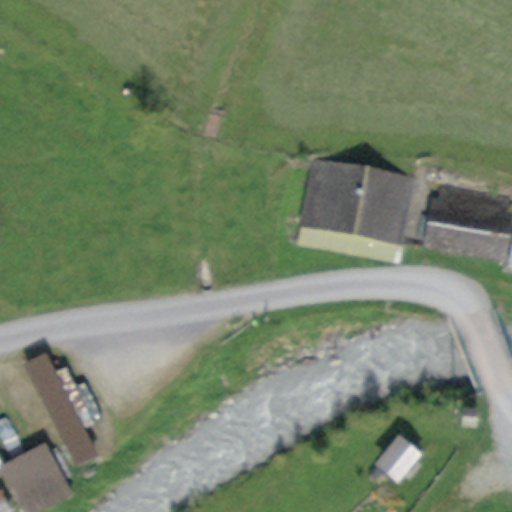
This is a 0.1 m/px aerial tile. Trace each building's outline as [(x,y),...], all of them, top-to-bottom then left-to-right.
[(419,180),(314,159),(301,226),(406,247),(419,180)] [(436,182),(422,250),(511,267),(511,213),(509,213),(511,197),(436,182)] [(45,354),(17,370),(77,473),(105,457),(45,354)] [(425,455),(399,433),(372,465),(399,487),(425,455)] [(43,444),(0,467),(0,472),(21,511),(57,511),(76,501),(43,444)]
